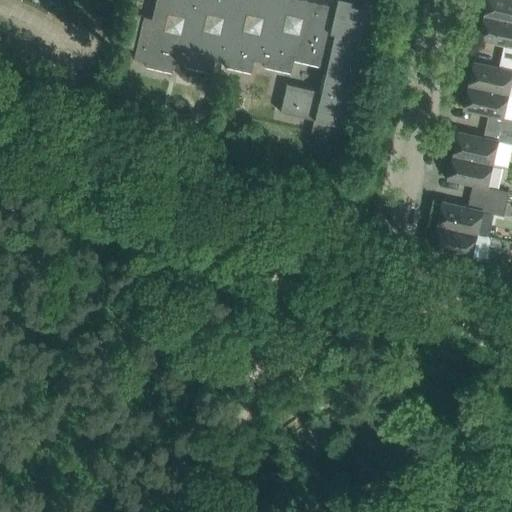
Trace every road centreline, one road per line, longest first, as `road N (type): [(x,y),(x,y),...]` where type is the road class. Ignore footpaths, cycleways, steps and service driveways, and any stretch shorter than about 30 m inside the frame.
road 1 (unclassified): [(511,333),(0,91)]
road 2 (residential): [(396,234),(451,0)]
